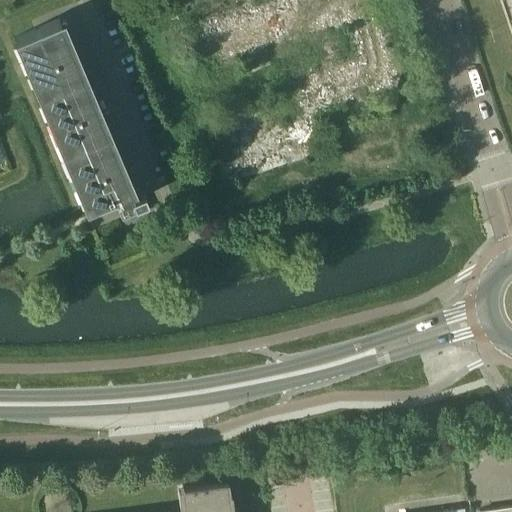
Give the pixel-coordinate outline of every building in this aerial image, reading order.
[(252,0),(189,18),(203,67),(351,25),(360,59),(388,51),(373,0),(252,0)] [(511,0),(500,0),(511,35),(511,0)] [(58,19),(14,38),(85,207),(95,203),(100,214),(119,206),(120,207),(140,199),(139,197),(146,194),(143,186),(135,189),(134,185),(129,187),(58,19)] [(297,86),(305,114),(387,91),(379,63),(297,86)] [(229,149),(239,180),(312,158),(302,126),(284,131),(273,94),(231,107),(243,145),(229,149)] [(306,195),(309,206),(324,201),(321,190),(306,195)] [(229,511),(226,480),(183,484),(185,511),(229,511)]
